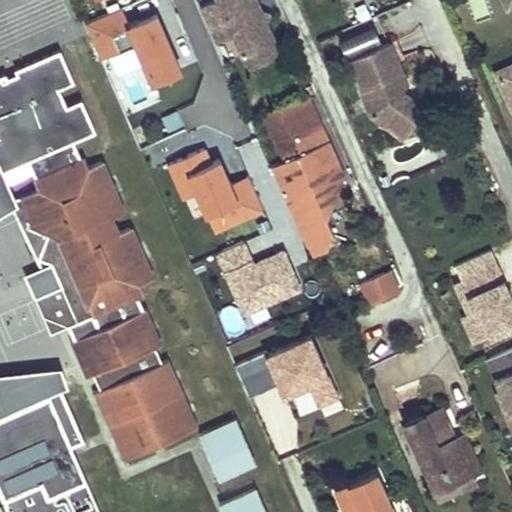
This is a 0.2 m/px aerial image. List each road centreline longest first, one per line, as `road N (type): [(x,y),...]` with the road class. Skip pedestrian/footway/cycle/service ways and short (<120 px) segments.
road 1 (unknown): [(307,0),(470,387)]
road 2 (unknown): [(511,198),(423,0)]
